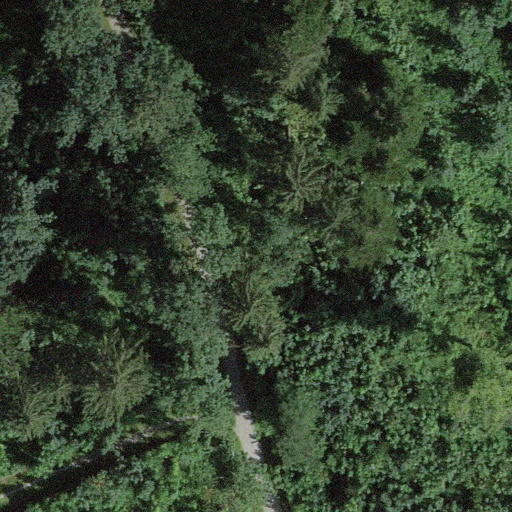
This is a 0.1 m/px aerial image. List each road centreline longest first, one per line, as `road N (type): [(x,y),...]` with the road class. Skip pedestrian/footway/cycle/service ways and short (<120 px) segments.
road 1 (track): [(110,0),(184,189),(276,511)]
road 2 (track): [(239,402),(183,416),(0,494)]
